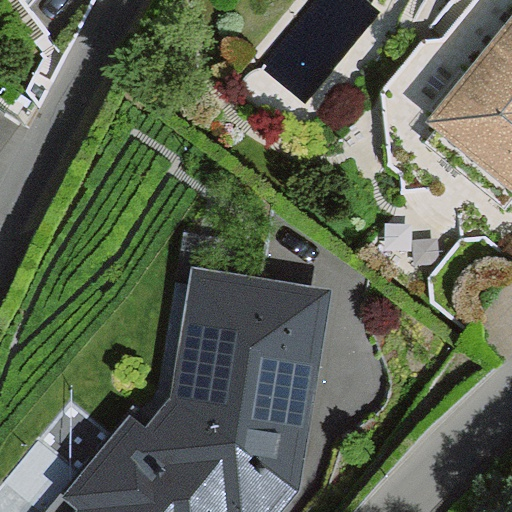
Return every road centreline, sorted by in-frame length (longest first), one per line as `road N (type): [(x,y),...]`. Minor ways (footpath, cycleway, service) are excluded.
road 1 (residential): [(0,234),(123,0)]
road 2 (residential): [(405,511),(511,401)]
